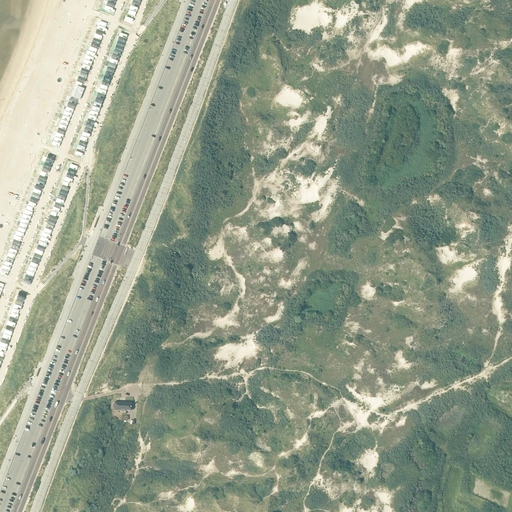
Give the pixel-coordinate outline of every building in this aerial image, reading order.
[(134,0),(130,14),(134,16),(137,8),(135,7),(137,2),(139,3),(139,0),(134,0)] [(104,9),(111,12),(114,4),(107,1),(104,9)] [(97,25),(90,50),(97,52),(104,27),(97,25)] [(118,32),(92,114),(98,116),(106,90),(108,86),(110,86),(126,34),(118,32)] [(79,75),(85,78),(92,61),(86,59),(79,75)] [(73,96),(80,99),(84,87),(77,85),(73,96)] [(57,141),(62,143),(75,99),(68,97),(54,145),(56,145),(57,141)] [(70,163),(64,180),(71,182),(77,165),(70,163)] [(63,199),(64,200),(69,187),(61,184),(48,223),(54,225),(63,199)] [(33,191),(30,200),(36,202),(41,190),(35,188),(33,191)] [(42,255),(45,246),(38,243),(32,260),(38,263),(39,259),(40,259),(41,255),(42,255)] [(11,248),(7,260),(6,260),(5,264),(12,266),(17,250),(11,248)] [(29,266),(23,282),(29,285),(36,268),(29,266)] [(13,308),(19,310),(25,294),(19,291),(13,308)] [(8,312),(0,339),(0,355),(1,351),(2,351),(3,348),(7,349),(17,315),(8,312)]
